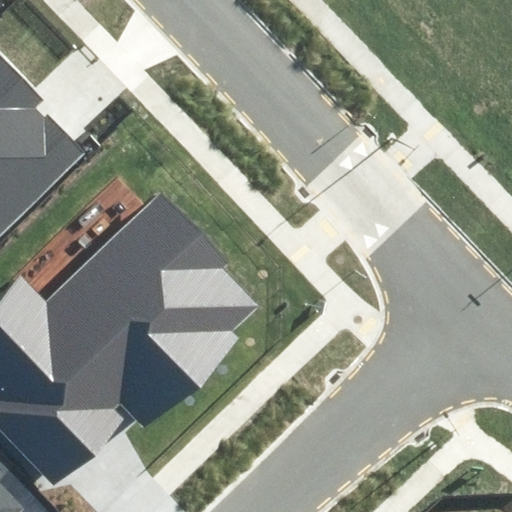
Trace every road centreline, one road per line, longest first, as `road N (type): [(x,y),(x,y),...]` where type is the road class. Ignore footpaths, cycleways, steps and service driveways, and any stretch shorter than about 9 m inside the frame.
road 1 (residential): [(172,0),(465,317)]
road 2 (residential): [(261,511),(465,317)]
